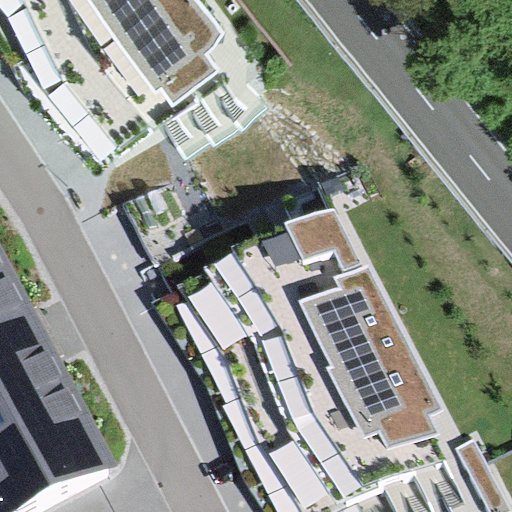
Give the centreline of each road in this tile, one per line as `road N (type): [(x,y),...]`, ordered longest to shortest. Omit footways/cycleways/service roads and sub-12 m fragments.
road 1 (residential): [(0,154),(194,511)]
road 2 (tertiary): [(511,205),(346,0)]
